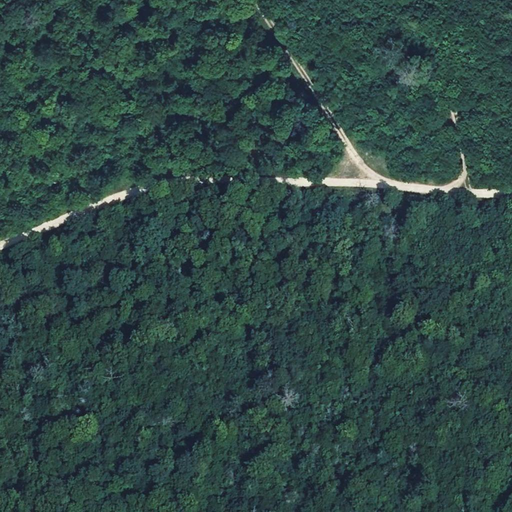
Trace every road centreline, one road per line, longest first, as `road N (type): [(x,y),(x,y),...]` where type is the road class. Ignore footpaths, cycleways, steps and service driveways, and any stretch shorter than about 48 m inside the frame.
road 1 (track): [(385,187),(203,180),(127,197),(0,250)]
road 2 (track): [(385,187),(351,151),(254,0)]
road 3 (track): [(472,192),(433,24),(436,0)]
